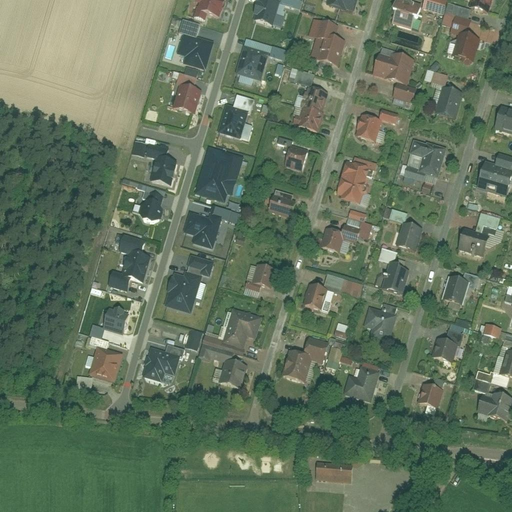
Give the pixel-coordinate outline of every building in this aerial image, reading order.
[(228,0),(199,0),(198,4),(201,5),(196,20),(208,23),(210,16),(222,20),(228,0)] [(282,5),(267,0),(263,0),(262,4),(261,4),(257,17),(259,18),(258,23),(275,28),(282,5)] [(332,0),(330,7),(357,13),(360,0),(332,0)] [(424,7),(400,0),(399,0),(396,14),(398,15),(394,26),(415,33),(418,21),(422,21),(424,7)] [(496,0),(474,0),(471,11),(492,16),(496,0)] [(447,7),(442,30),(468,36),(470,29),(475,31),(476,25),(469,23),(472,12),(447,7)] [(341,29),(316,22),(311,39),(319,41),(313,61),(341,69),(348,44),(338,40),(341,29)] [(217,45),(186,36),(180,56),(188,59),(186,66),(208,72),(217,45)] [(483,42),(462,36),(455,58),(477,65),(483,42)] [(272,56),(247,48),(239,76),(264,84),(272,56)] [(418,63),(384,53),(376,78),(410,88),(418,63)] [(282,79),(285,70),(279,68),(276,77),(282,79)] [(204,94),(182,87),(176,110),(198,117),(204,94)] [(331,96),(310,89),(302,119),(299,118),(296,128),(321,136),(327,116),(325,116),(331,96)] [(465,96),(445,90),(438,116),(459,122),(465,96)] [(252,114),(229,107),(221,135),(243,142),(252,114)] [(511,110),(504,109),(498,131),(511,135),(511,110)] [(385,123),(365,118),(359,139),(378,144),(385,123)] [(449,152),(417,143),(413,157),(426,161),(422,176),(441,181),(449,152)] [(311,154),(294,149),(288,169),(305,175),(311,154)] [(246,160),(212,150),(198,196),(228,206),(231,197),(236,198),(246,160)] [(180,164),(160,159),(154,184),(174,189),(180,164)] [(373,171),(350,164),(340,198),(344,199),(343,202),(362,207),(373,171)] [(511,191),(511,170),(488,164),(480,190),(510,199),(511,191)] [(295,222),(299,205),(277,199),(272,216),(295,222)] [(166,214),(163,206),(152,203),(144,207),(142,215),(147,224),(156,226),(164,221),(166,214)] [(387,211),(383,221),(405,228),(408,218),(387,211)] [(212,221),(192,214),(187,235),(198,238),(196,246),(216,252),(225,221),(213,218),(212,221)] [(426,232),(406,226),(399,249),(419,255),(426,232)] [(347,236),(329,231),(324,250),(342,256),(347,236)] [(492,239),(467,232),(461,252),(487,260),(492,239)] [(147,285),(153,260),(131,254),(124,279),(147,285)] [(404,268),(393,265),(385,291),(406,297),(412,274),(404,270),(404,268)] [(280,273),(260,268),(255,286),(274,292),(280,273)] [(187,279),(177,276),(167,309),(194,317),(205,279),(188,274),(187,279)] [(472,286),(451,280),(445,303),(466,308),(472,286)] [(330,292),(312,287),(306,308),(324,314),(330,292)] [(132,317),(113,310),(106,332),(126,338),(132,317)] [(400,318),(372,310),(367,330),(375,333),(373,339),(393,345),(400,318)] [(265,321),(235,312),(225,346),(247,353),(251,340),(259,342),(265,321)] [(486,327),(481,345),(489,347),(491,340),(499,343),(502,332),(486,327)] [(461,347),(440,341),(435,360),(456,366),(461,347)] [(126,357),(100,349),(92,377),(118,385),(126,357)] [(183,359),(154,350),(146,379),(165,385),(168,376),(178,379),(183,359)] [(332,351),(326,370),(338,374),(343,354),(332,351)] [(315,359),(292,353),(285,379),(308,385),(315,359)] [(511,353),(509,353),(502,377),(511,379),(511,353)] [(250,369),(228,363),(222,385),(244,391),(250,369)] [(383,375),(364,369),(361,380),(352,378),(347,398),(374,406),(383,375)] [(91,393),(93,382),(78,379),(76,391),(91,393)] [(446,393),(426,387),(421,406),(441,411),(446,393)] [(511,418),(511,399),(496,395),(495,400),(486,398),(481,415),(511,424),(511,418)] [(354,467),(320,465),(319,482),(353,484),(354,467)]
